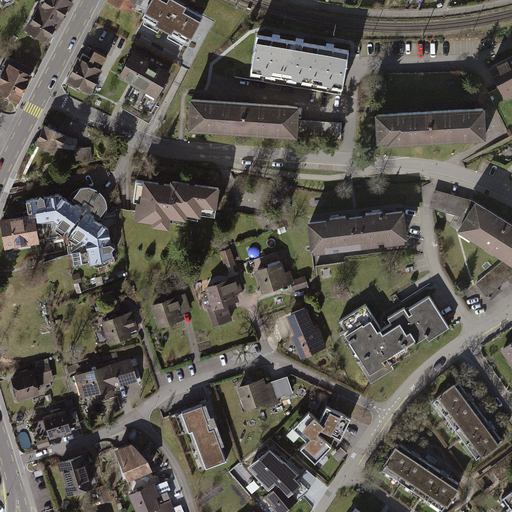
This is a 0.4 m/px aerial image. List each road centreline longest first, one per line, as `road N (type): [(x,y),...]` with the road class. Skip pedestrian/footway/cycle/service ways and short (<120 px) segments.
road 1 (residential): [(511,194),(422,164),(158,144),(43,91)]
road 2 (residential): [(386,412),(267,360),(173,389),(107,431),(8,464)]
